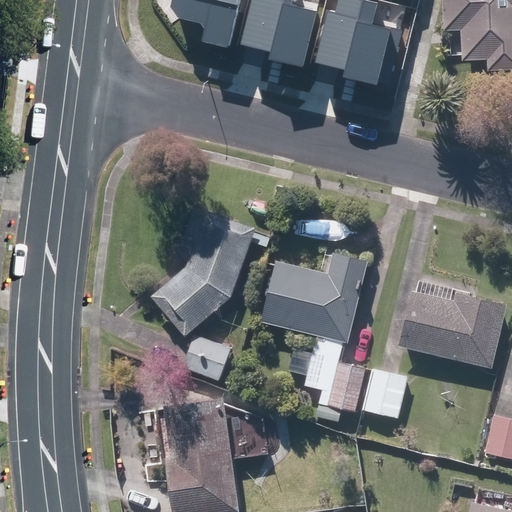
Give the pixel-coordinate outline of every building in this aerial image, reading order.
[(171,0),(171,5),(179,19),(207,25),(203,40),(228,46),(239,0),(171,0)] [(252,0),(241,43),(271,50),(269,57),(308,67),(323,13),(290,4),(290,0),(252,0)] [(357,0),(330,0),(314,61),(344,69),(342,76),(380,86),(395,32),(362,23),(367,3),(357,0)] [(511,69),(511,0),(446,0),(446,26),(462,26),(462,57),(492,57),(492,69),(511,69)] [(207,208),(189,262),(154,294),(191,334),(236,294),(259,226),(207,208)] [(350,342),(370,256),(331,247),(325,270),(280,259),(265,322),(318,334),(314,351),(296,347),(291,369),(308,373),(305,384),(324,388),(318,415),(341,420),(344,408),(357,411),(367,368),(340,362),(345,341),(350,342)] [(415,290),(403,346),(492,366),(507,298),(461,288),(458,300),(415,290)] [(232,346),(197,334),(186,367),(221,379),(232,346)] [(410,376),(374,366),(363,407),(399,417),(410,376)] [(511,377),(498,375),(493,405),(511,408),(511,377)] [(228,397),(165,405),(178,511),(201,511),(242,507),(236,459),(269,455),(264,412),(230,416),(228,397)] [(511,417),(493,413),(486,451),(511,456),(511,417)] [(511,511),(511,508),(480,500),(476,511),(511,511)]
